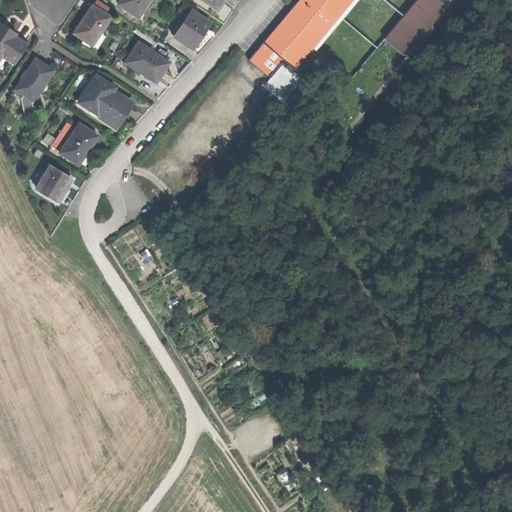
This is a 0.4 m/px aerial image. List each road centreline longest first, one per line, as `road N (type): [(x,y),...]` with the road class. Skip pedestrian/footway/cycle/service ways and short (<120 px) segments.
road 1 (track): [(146,511),(180,465),(197,422),(90,233)]
road 2 (residential): [(264,0),(104,176)]
